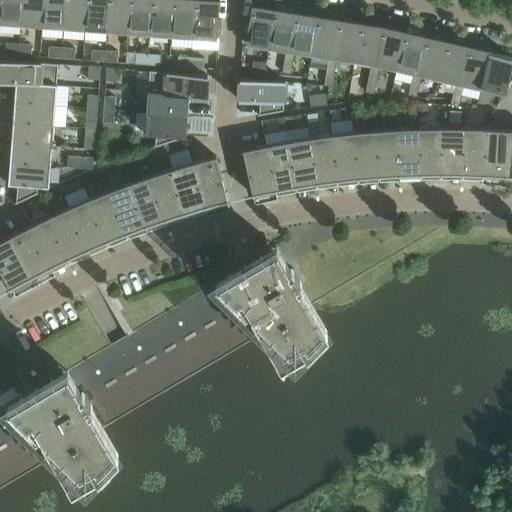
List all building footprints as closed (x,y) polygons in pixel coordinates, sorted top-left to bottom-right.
[(0,0),(0,21),(20,23),(22,0),(0,0)] [(43,0),(22,0),(20,23),(42,25),(43,0)] [(65,0),(43,0),(42,25),(64,26),(65,0)] [(65,0),(64,26),(85,28),(87,0),(65,0)] [(87,0),(85,28),(107,29),(108,0),(87,0)] [(130,0),(108,0),(107,29),(128,31),(130,0)] [(130,0),(128,31),(150,33),(152,0),(130,0)] [(152,0),(150,33),(171,34),(173,0),(152,0)] [(173,0),(171,34),(193,36),(195,0),(173,0)] [(206,0),(195,0),(193,36),(220,38),(222,19),(217,19),(218,1),(216,1),(206,0)] [(248,43),(269,46),(275,10),(254,7),(252,6),(250,24),(245,24),(242,42),(248,43)] [(284,60),(293,62),(295,50),(290,49),(296,13),(275,10),(269,46),(268,50),(285,53),(284,60)] [(295,50),(312,53),(317,17),(296,13),(290,49),(295,50)] [(329,56),(326,70),(335,72),(337,57),(333,56),(339,20),(317,17),(312,53),(329,56)] [(337,57),(354,60),(360,23),(339,20),(333,56),(337,57)] [(360,23),(354,60),(371,62),(368,77),(377,79),(380,64),(376,63),(383,27),(360,23)] [(380,64),(397,68),(405,32),(383,27),(376,63),(380,64)] [(413,72),(411,83),(419,85),(422,74),(418,73),(426,37),(405,32),(397,68),(413,72)] [(422,74),(439,77),(447,42),(426,37),(418,73),(422,74)] [(468,46),(447,42),(439,77),(456,81),(453,93),(461,95),(464,83),(460,82),(468,46)] [(5,54),(18,55),(19,44),(6,43),(5,54)] [(19,44),(18,55),(31,56),(32,45),(19,44)] [(48,57),(61,58),(62,47),(49,46),(48,57)] [(464,83),(481,87),(489,51),(468,46),(460,82),(464,83)] [(62,47),(61,58),(74,59),(75,48),(62,47)] [(91,60),(104,61),(105,50),(92,49),(91,60)] [(105,50),(104,61),(117,62),(118,51),(105,50)] [(489,51),(481,87),(503,92),(503,91),(506,91),(511,80),(511,58),(511,56),(489,51)] [(134,64),(147,65),(148,54),(135,53),(134,64)] [(148,54),(147,65),(160,66),(161,55),(148,54)] [(177,67),(191,68),(191,57),(178,56),(177,67)] [(191,57),(191,68),(204,69),(204,58),(191,57)] [(16,82),(57,85),(58,64),(0,60),(0,65),(0,81),(16,83),(16,82)] [(293,62),(284,60),(282,72),(291,74),(293,62)] [(253,62),(252,73),(265,73),(266,62),(253,62)] [(89,79),(100,80),(101,67),(90,66),(89,79)] [(107,81),(118,82),(119,69),(108,68),(107,81)] [(335,72),(326,70),(324,85),(333,87),(335,72)] [(189,95),(189,96),(206,97),(207,75),(149,71),(148,92),(189,95)] [(285,81),(244,78),(240,77),(238,100),(260,101),(259,114),(258,114),(258,115),(283,110),(283,109),(285,81)] [(377,79),(368,77),(366,92),(374,93),(377,79)] [(14,102),(55,105),(57,85),(16,82),(16,83),(14,102)] [(419,85),(411,83),(408,95),(417,97),(419,85)] [(148,92),(146,112),(187,115),(189,96),(189,95),(148,92)] [(309,95),(310,106),(327,104),(326,93),(309,95)] [(461,95),(453,93),(450,105),(459,107),(461,95)] [(87,108),(98,109),(99,95),(88,95),(87,108)] [(104,109),(115,110),(116,98),(105,97),(104,109)] [(14,102),(13,123),(54,126),(55,105),(14,102)] [(98,109),(87,108),(86,121),(97,122),(98,109)] [(115,110),(104,109),(104,123),(114,123),(115,110)] [(187,115),(146,112),(145,133),(156,134),(155,145),(154,145),(154,146),(176,139),(176,138),(176,136),(186,136),(187,115)] [(11,143),(52,146),(54,126),(13,123),(11,143)] [(420,174),(419,127),(397,128),(399,175),(420,174)] [(441,127),(419,127),(420,174),(421,174),(441,174),(441,127)] [(463,127),(441,127),(441,174),(462,174),(463,127)] [(462,174),(482,175),(483,175),(485,128),(463,127),(462,174)] [(375,129),(379,176),(399,175),(397,128),(375,129)] [(483,175),(482,175),(481,185),(504,186),(508,129),(485,128),(483,175)] [(84,149),(95,149),(96,130),(85,129),(84,149)] [(353,131),(358,178),(379,176),(375,129),(353,131)] [(353,131),(331,134),(337,180),(358,178),(353,131)] [(309,137),(316,183),(337,180),(331,134),(309,137)] [(288,140),(296,187),(316,183),(309,137),(288,140)] [(288,140),(266,144),(275,190),(276,190),(296,187),(288,140)] [(11,143),(10,163),(51,166),(52,146),(11,143)] [(275,190),(266,144),(243,149),(250,184),(251,190),(255,205),(278,200),(276,190),(275,190)] [(170,165),(167,145),(157,147),(160,167),(170,165)] [(67,167),(80,168),(81,157),(68,156),(67,167)] [(193,162),(204,202),(227,196),(216,156),(193,162)] [(81,157),(80,168),(93,169),(94,158),(81,157)] [(204,202),(193,162),(172,168),(186,213),(206,207),(204,202)] [(51,166),(10,163),(8,184),(18,185),(16,202),(15,202),(16,204),(38,193),(37,192),(38,187),(49,188),(51,166)] [(172,168),(151,175),(166,219),(186,213),(172,168)] [(130,182),(146,226),(166,219),(151,175),(130,182)] [(110,190),(127,234),(146,226),(130,182),(110,190)] [(127,234),(110,190),(89,198),(107,241),(127,234)] [(89,198),(69,207),(88,250),(107,241),(89,198)] [(49,216),(69,259),(88,250),(69,207),(49,216)] [(48,263),(50,268),(69,259),(49,216),(29,226),(43,254),(45,254),(49,263),(48,263)] [(10,236),(9,236),(29,274),(30,276),(31,278),(32,278),(49,268),(50,268),(48,263),(49,263),(45,254),(43,254),(29,226),(20,230),(10,236)] [(0,241),(0,269),(5,279),(8,285),(9,287),(11,289),(12,288),(30,279),(31,278),(30,276),(29,274),(9,236),(7,237),(0,241)] [(298,285),(296,281),(300,279),(294,269),(289,272),(287,269),(289,268),(286,261),(277,246),(231,273),(217,282),(218,283),(216,284),(227,294),(244,311),(249,308),(252,312),(250,313),(262,333),(276,357),(277,358),(288,352),(291,358),(304,350),(305,351),(306,350),(303,345),(313,339),(317,344),(327,333),(325,328),(299,284),(298,285)] [(118,341),(68,371),(75,382),(80,391),(90,408),(102,427),(262,333),(250,313),(228,276),(218,283),(216,284),(118,341)] [(89,408),(87,405),(91,403),(85,392),(80,395),(78,392),(80,391),(75,382),(68,371),(68,370),(8,405),(9,406),(7,407),(17,417),(36,435),(40,432),(43,436),(41,437),(53,456),(67,480),(68,482),(79,476),(82,482),(96,474),(97,473),(94,468),(104,463),(108,467),(118,456),(116,451),(102,427),(90,408),(89,408)] [(0,411),(0,487),(53,456),(41,437),(19,400),(9,406),(7,407),(0,411)]
